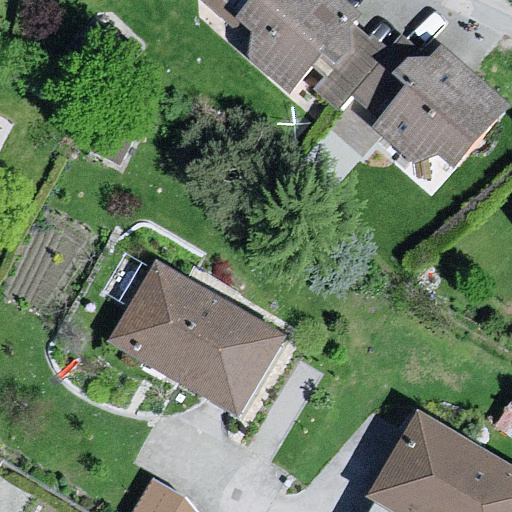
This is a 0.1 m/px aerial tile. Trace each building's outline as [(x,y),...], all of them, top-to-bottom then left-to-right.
[(241,22),(260,0),(201,0),(236,30),(249,29),(241,22)] [(260,0),(241,22),(249,29),(255,35),(253,63),(294,98),(316,73),(322,79),(312,92),(337,113),(349,99),(390,51),(374,37),(372,40),(356,28),(364,18),(343,0),(260,0)] [(433,61),(403,36),(390,51),(349,99),(379,125),(409,91),(397,80),(411,63),(433,61)] [(379,125),(375,130),(417,167),(443,160),(457,174),(511,112),(511,106),(446,47),(433,61),(411,63),(397,80),(409,91),(379,125)] [(159,265),(111,345),(242,423),(290,343),(159,265)] [(511,431),(511,404),(497,423),(510,433),(511,431)] [(511,511),(511,470),(421,418),(371,502),(388,511),(511,511)] [(194,511),(186,501),(154,482),(136,511),(194,511)]
